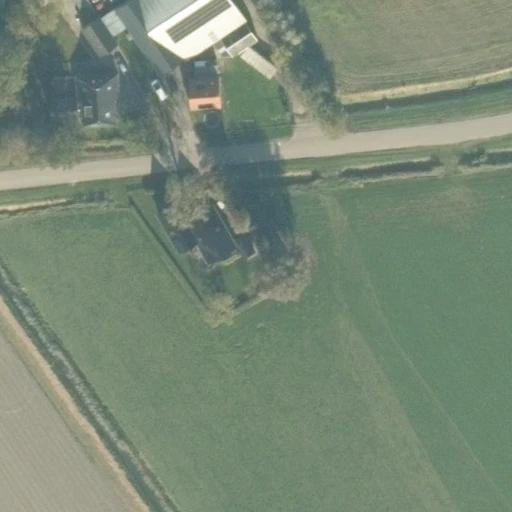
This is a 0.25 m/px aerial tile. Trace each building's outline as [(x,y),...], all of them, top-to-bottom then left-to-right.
[(88,0),(81,0),(77,3),(89,22),(98,16),(99,15),(88,0)] [(126,0),(114,8),(159,73),(183,57),(187,59),(220,37),(233,54),(257,38),(243,17),(244,16),(232,0),(126,0)] [(99,15),(98,16),(89,22),(81,28),(99,55),(116,43),(99,15)] [(216,65),(216,59),(195,60),(195,67),(194,67),(195,78),(188,78),(190,107),(220,105),(218,76),(217,76),(216,65)] [(115,122),(114,98),(118,98),(117,74),(76,76),(77,99),(51,100),(52,106),(49,107),(49,112),(52,112),(52,118),(76,117),(76,115),(82,115),(82,124),(115,122)] [(188,218),(178,201),(157,213),(178,250),(196,240),(209,262),(235,247),(211,205),(188,218)] [(243,258),(255,251),(245,233),(233,240),(243,258)]
